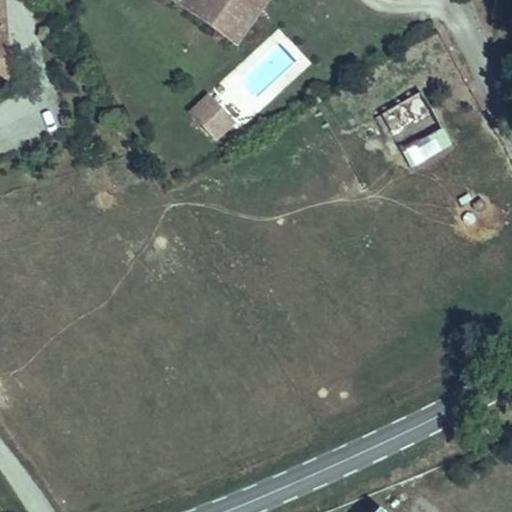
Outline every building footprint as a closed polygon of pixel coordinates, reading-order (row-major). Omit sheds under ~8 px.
[(229,40),(249,11),(236,1),(236,0),(184,0),(181,6),(229,40)] [(236,0),(236,1),(249,11),(257,0),(236,0)] [(0,84),(16,84),(12,7),(0,7),(0,84)] [(382,111),(405,165),(447,147),(423,93),(382,111)] [(228,117),(207,94),(190,110),(212,133),(228,117)]
